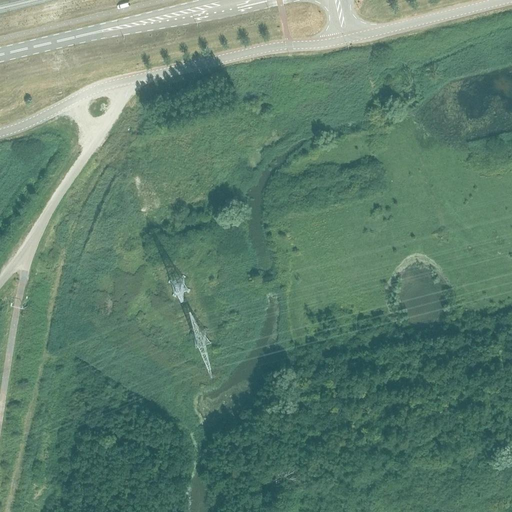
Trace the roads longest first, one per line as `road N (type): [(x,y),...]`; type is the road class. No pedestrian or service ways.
road 1 (track): [(511,251),(466,225),(443,196),(428,148),(380,73),(383,56),(422,34),(423,21)]
road 2 (unclassified): [(0,54),(231,0)]
road 3 (unclassified): [(131,79),(348,38)]
road 4 (unclassified): [(25,248),(131,79)]
road 5 (tertiary): [(348,38),(511,0)]
road 6 (unclassified): [(0,136),(131,79)]
